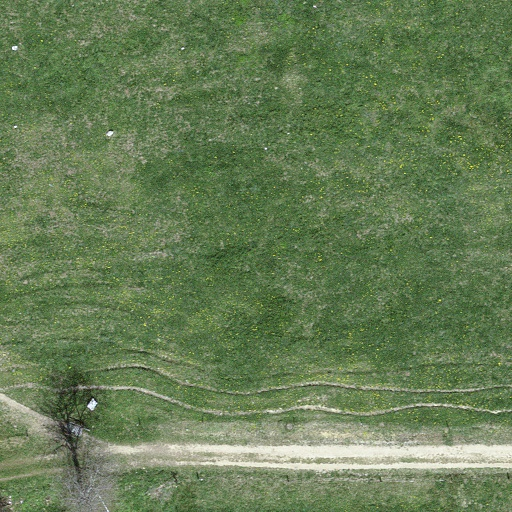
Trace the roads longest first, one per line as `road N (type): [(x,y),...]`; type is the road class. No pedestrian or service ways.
road 1 (track): [(133,455),(511,452)]
road 2 (track): [(0,466),(133,455)]
